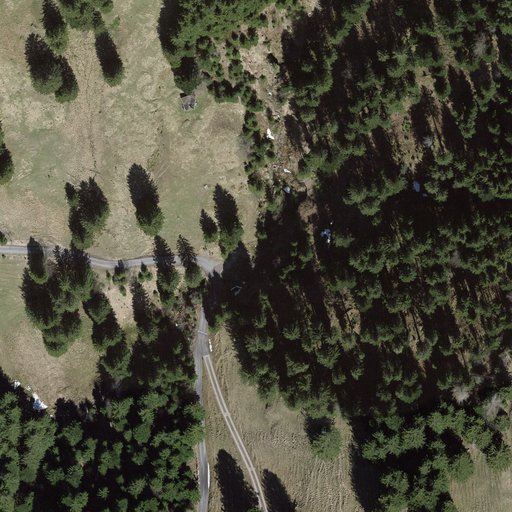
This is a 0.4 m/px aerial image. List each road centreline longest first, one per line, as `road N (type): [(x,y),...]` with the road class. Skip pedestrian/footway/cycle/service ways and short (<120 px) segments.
road 1 (track): [(262,511),(199,338),(218,285),(210,265),(161,258),(119,265),(0,250)]
road 2 (track): [(199,338),(199,511)]
